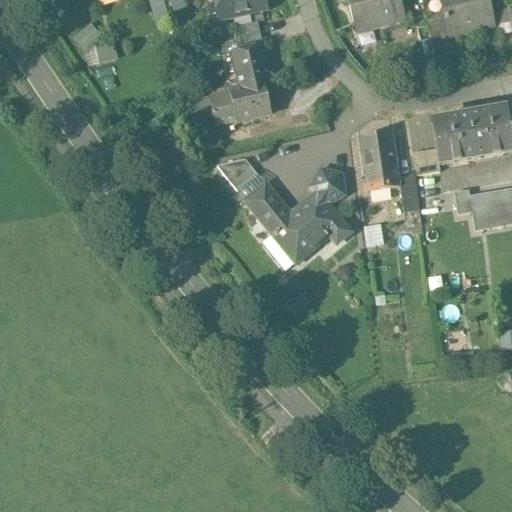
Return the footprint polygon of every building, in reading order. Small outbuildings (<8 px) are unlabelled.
[(148,0),(154,20),(167,17),(163,0),(148,0)] [(165,0),(168,13),(185,9),(183,0),(165,0)] [(213,0),(214,3),(218,22),(265,11),(262,0),(213,0)] [(346,0),(356,35),(404,22),(398,0),(346,0)] [(486,0),(439,0),(444,20),(449,43),(451,42),(494,32),(486,0)] [(444,20),(426,24),(435,61),(454,57),(451,42),(449,43),(444,20)] [(257,25),(233,31),(238,53),(260,48),(261,50),(263,50),(257,25)] [(238,53),(232,55),(240,91),(263,86),(263,88),(269,86),(261,50),(260,48),(238,53)] [(240,91),(208,99),(214,123),(235,118),(237,125),(270,117),(263,88),(263,86),(240,91)] [(505,114),(432,127),(436,153),(439,169),(511,156),(505,114)] [(216,128),(195,131),(197,143),(218,140),(216,128)] [(392,137),(359,142),(364,171),(396,167),(392,137)] [(436,153),(412,156),(415,178),(438,174),(440,174),(439,169),(436,153)] [(245,163),(216,169),(237,194),(257,179),(245,163)] [(396,167),(364,171),(367,195),(400,190),(398,181),(396,167)] [(342,177),(320,173),(309,192),(315,198),(318,196),(328,209),(345,199),(342,177)] [(438,174),(415,178),(416,193),(440,189),(438,174)] [(415,178),(398,181),(400,190),(404,216),(419,214),(416,193),(415,178)] [(315,198),(304,207),(307,210),(292,222),(265,188),(245,204),(273,239),(274,238),(275,240),(278,237),(298,262),(295,266),(330,239),(336,247),(350,236),(328,209),(318,196),(315,198)] [(501,190),(448,199),(451,215),(503,206),(501,190)] [(511,330),(499,331),(500,351),(511,350),(511,330)]
